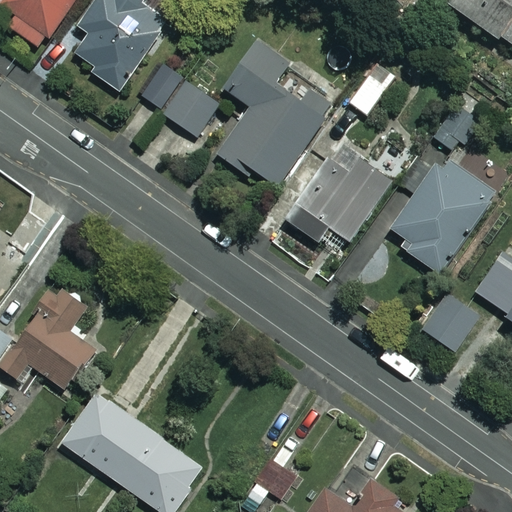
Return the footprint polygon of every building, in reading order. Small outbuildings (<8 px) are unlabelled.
[(78,0),(0,0),(0,7),(16,19),(9,28),(40,51),(78,0)] [(89,38),(76,57),(93,69),(89,75),(120,95),(168,25),(142,7),(146,0),(96,0),(76,30),(89,38)] [(511,0),(455,0),(448,12),(511,51),(511,0)] [(277,192),(338,103),(256,47),(223,95),(248,112),(216,159),(246,180),(250,173),(277,192)] [(398,78),(380,64),(349,106),(367,119),(398,78)] [(219,107),(186,84),(163,118),(196,141),(219,107)] [(466,147),(479,129),(452,110),(432,139),(449,151),(456,140),(466,147)] [(348,248),(391,186),(336,148),(283,224),(317,248),(327,233),(348,248)] [(439,172),(417,158),(400,185),(414,194),(390,234),(405,243),(399,252),(442,279),(496,194),(445,162),(439,172)] [(511,262),(502,256),(476,297),(508,317),(503,325),(511,331),(511,262)] [(90,308),(59,286),(2,367),(24,382),(36,366),(69,389),(97,349),(73,332),(90,308)] [(477,319),(447,298),(423,333),(453,353),(477,319)] [(0,362),(16,337),(0,326),(0,362)] [(173,511),(204,467),(101,395),(66,444),(163,511),(173,511)] [(298,477),(274,459),(247,497),(260,506),(271,490),(283,499),(298,477)] [(402,497),(377,479),(357,508),(329,489),(312,511),(403,511),(395,506),(402,497)]
